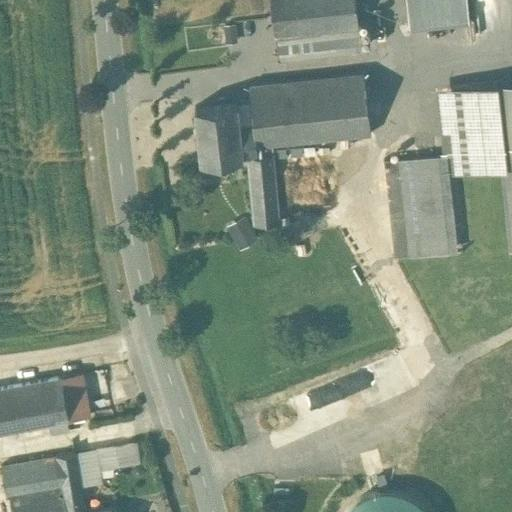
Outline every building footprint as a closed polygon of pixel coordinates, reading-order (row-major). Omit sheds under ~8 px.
[(298,34),(359,28),(356,0),(272,0),(278,50),(299,47),(298,34)] [(406,0),(410,28),(470,22),(467,0),(406,0)] [(187,29),(191,50),(239,42),(235,20),(187,29)] [(298,34),(299,47),(360,41),(359,28),(298,34)] [(254,123),(239,125),(242,157),(250,156),(256,220),(280,219),(274,143),(369,134),(364,74),(251,85),(252,102),(254,123)] [(503,164),(511,244),(511,81),(451,88),(459,169),(503,164)] [(448,170),(459,169),(451,88),(436,89),(443,154),(445,170),(448,170)] [(252,102),(237,104),(239,125),(254,123),(252,102)] [(196,108),(202,161),(242,157),(239,125),(237,104),(196,108)] [(437,154),(398,158),(408,256),(448,252),(437,154)] [(437,154),(448,252),(456,251),(448,170),(445,170),(443,154),(437,154)] [(396,257),(408,256),(398,158),(386,159),(396,257)] [(242,246),(257,237),(247,220),(231,229),(242,246)] [(83,373),(61,377),(68,419),(91,415),(83,373)] [(61,377),(0,388),(0,431),(68,419),(61,377)] [(283,425),(314,413),(308,395),(276,407),(283,425)] [(137,440),(82,448),(84,469),(140,461),(137,440)] [(77,511),(78,511),(86,510),(76,451),(2,464),(10,511),(77,511)] [(400,489),(380,487),(361,494),(346,506),(343,511),(429,511),(417,498),(400,489)]
